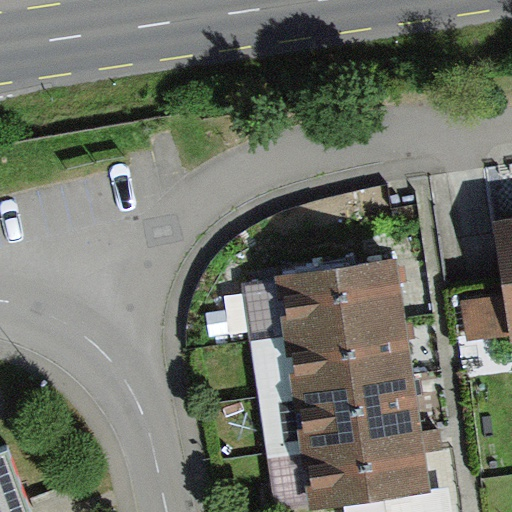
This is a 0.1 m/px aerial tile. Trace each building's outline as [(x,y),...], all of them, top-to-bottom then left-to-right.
[(286,332),(397,319),(391,267),(280,280),(286,332)] [(286,332),(292,386),(404,373),(397,319),(286,332)] [(299,449),(411,436),(404,373),(292,386),(299,449)] [(0,511),(30,511),(0,436),(0,511)] [(411,436),(299,449),(305,495),(417,482),(411,436)]
